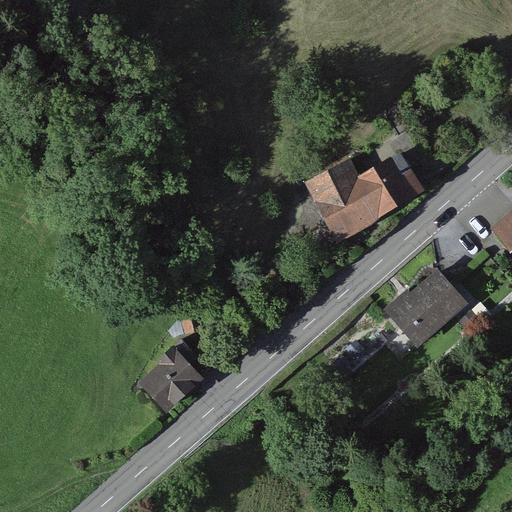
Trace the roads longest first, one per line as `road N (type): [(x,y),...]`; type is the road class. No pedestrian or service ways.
road 1 (secondary): [(511,145),(93,511)]
road 2 (track): [(81,0),(82,31),(130,81),(173,215),(226,288),(263,363)]
road 3 (track): [(144,467),(78,481),(10,511)]
